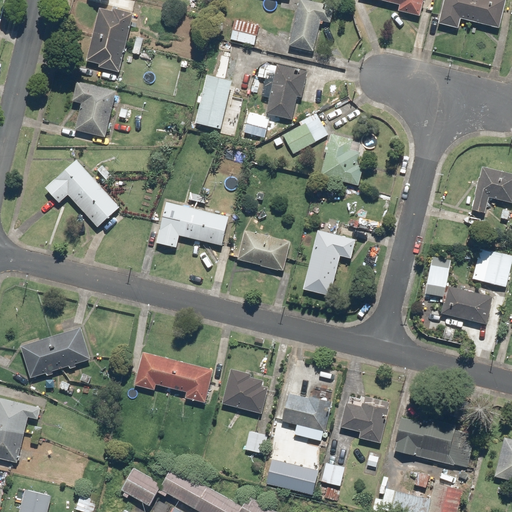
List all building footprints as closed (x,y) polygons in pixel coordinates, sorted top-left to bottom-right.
[(335,6),(308,0),(300,0),(290,45),(314,51),(321,20),(331,23),(335,6)] [(421,10),(423,0),(381,0),(400,5),(399,10),(419,15),(421,10)] [(506,0),(444,0),(439,23),(459,28),(461,18),(500,28),(506,0)] [(119,72),(134,13),(114,8),(113,11),(100,8),(87,61),(100,64),(99,67),(119,72)] [(236,20),(231,39),(255,44),(259,26),(236,20)] [(144,37),(136,36),(132,55),(141,57),(144,37)] [(308,71),(277,64),(265,113),(292,119),(298,96),(301,97),(308,71)] [(221,129),(232,81),(207,75),(196,123),(221,129)] [(105,137),(117,91),(78,82),(73,101),(82,103),(75,130),(105,137)] [(323,86),(313,84),(310,102),(319,104),(323,86)] [(128,92),(119,91),(117,103),(127,105),(128,92)] [(294,153),(328,134),(318,116),(284,135),(294,153)] [(353,139),(331,134),(321,176),(359,185),(363,166),(358,164),(361,152),(351,150),(353,139)] [(120,207),(77,160),(46,187),(59,202),(68,194),(98,227),(120,207)] [(511,173),(483,167),(472,210),(485,213),(489,197),(511,202),(511,173)] [(229,216),(167,202),(157,243),(177,247),(180,235),(222,245),(229,216)] [(291,242),(245,230),(238,259),(284,270),(291,242)] [(330,296),(340,255),(351,258),(356,240),(345,237),(318,230),(304,289),(330,296)] [(473,279),(506,286),(511,261),(511,255),(480,248),(473,279)] [(450,260),(433,257),(427,293),(444,296),(450,260)] [(487,324),(493,297),(448,286),(442,313),(487,324)] [(81,328),(21,346),(31,377),(91,359),(81,328)] [(213,370),(143,352),(135,385),(154,390),(156,384),(187,392),(186,397),(205,402),(213,370)] [(231,369),(222,403),(262,413),(269,387),(262,386),(264,380),(251,377),(251,374),(231,369)] [(290,393),(283,421),(325,432),(332,402),(309,396),(309,398),(290,393)] [(0,457),(17,462),(28,417),(38,419),(41,408),(0,397),(0,457)] [(347,403),(341,427),(361,432),(359,437),(381,443),(389,409),(362,402),(361,406),(347,403)] [(403,418),(395,450),(468,467),(475,435),(455,430),(456,425),(428,419),(427,424),(403,418)] [(268,436),(250,431),(245,449),(264,453),(268,436)] [(511,438),(505,437),(495,476),(511,480),(511,438)] [(345,467),(326,462),(321,481),(340,485),(345,467)] [(237,511),(242,505),(173,466),(160,489),(201,511),(237,511)] [(161,483),(131,467),(119,488),(149,504),(161,483)] [(430,475),(418,472),(415,484),(427,487),(430,475)] [(457,511),(463,489),(435,483),(428,511),(457,511)] [(499,487),(498,491),(511,496),(511,487),(505,485),(504,488),(499,487)] [(428,511),(431,499),(386,488),(382,509),(396,511),(428,511)] [(26,490),(20,511),(47,511),(52,496),(26,490)] [(280,511),(252,496),(243,511),(280,511)]
